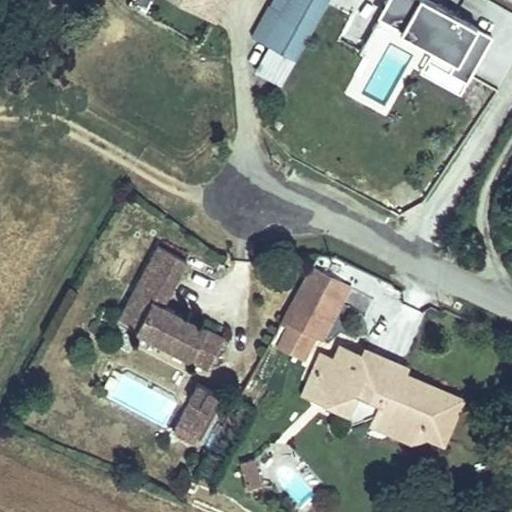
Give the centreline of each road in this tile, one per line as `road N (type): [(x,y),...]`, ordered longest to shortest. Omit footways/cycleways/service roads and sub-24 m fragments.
road 1 (track): [(0,114),(62,128),(194,193),(266,206)]
road 2 (residential): [(511,316),(266,206)]
road 3 (unknown): [(246,202),(235,96),(261,0)]
